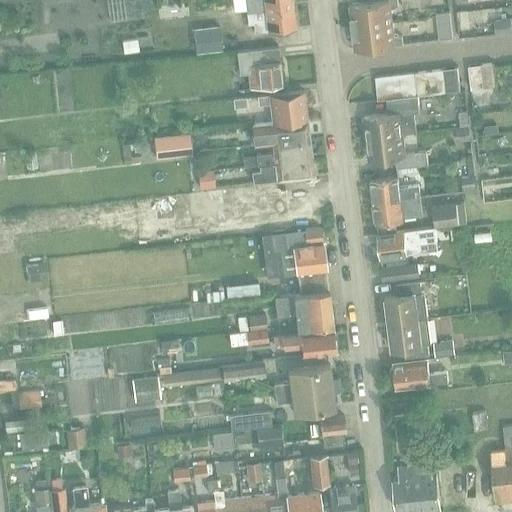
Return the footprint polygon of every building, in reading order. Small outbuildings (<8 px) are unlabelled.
[(246,13),(292,8),(290,0),(232,0),(233,8),(237,11),(246,10),(246,13)] [(351,28),(391,23),(390,10),(397,6),(396,0),(369,0),(370,2),(348,5),(351,28)] [(246,13),(247,25),(253,24),(254,33),(294,28),(292,8),(246,13)] [(439,40),(452,38),(449,12),(435,14),(439,40)] [(154,20),(126,25),(129,38),(156,33),(154,20)] [(494,34),(511,32),(509,20),(493,22),(494,34)] [(391,23),(351,28),(354,50),(402,44),(401,37),(393,35),(391,23)] [(219,26),(193,29),(196,53),(240,48),(239,36),(220,38),(219,26)] [(123,55),(184,47),(182,32),(121,40),(123,55)] [(247,74),(249,88),(281,85),(277,47),(236,52),(238,75),(247,74)] [(480,65),(483,88),(495,87),(492,63),(480,65)] [(470,90),(483,88),(480,65),(468,66),(470,90)] [(442,69),(445,93),(459,91),(456,68),(442,69)] [(431,94),(445,93),(442,69),(428,71),(431,94)] [(417,96),(431,94),(428,71),(414,72),(417,96)] [(377,100),(391,99),(417,96),(414,72),(374,77),(377,100)] [(266,124),(306,120),(302,91),(257,97),(258,105),(263,105),(266,124)] [(365,138),(402,134),(416,132),(414,112),(419,111),(417,96),(391,99),(393,114),(363,118),(365,138)] [(246,107),(245,98),(233,100),(234,108),(246,107)] [(474,114),(485,113),(483,99),(472,100),(474,114)] [(468,126),(466,112),(458,113),(459,127),(468,126)] [(308,140),(306,120),(266,124),(250,126),(227,128),(228,149),(272,144),(308,140)] [(201,125),(161,125),(161,143),(201,143),(201,125)] [(497,125),(483,126),(484,134),(498,133),(497,125)] [(457,141),(470,140),(469,126),(455,128),(457,141)] [(426,152),(405,155),(402,134),(365,138),(368,160),(399,156),(400,167),(427,164),(426,152)] [(412,137),(414,151),(434,148),(433,135),(412,137)] [(136,140),(129,140),(129,144),(130,148),(137,147),(136,140)] [(256,166),(311,159),(308,140),(272,144),(273,153),(243,157),(244,167),(256,166)] [(151,161),(176,160),(174,144),(150,146),(151,161)] [(482,167),(493,166),(492,158),(481,159),(482,167)] [(256,166),(257,171),(251,172),(252,183),(313,176),(311,159),(256,166)] [(503,167),(487,169),(490,185),(505,182),(503,167)] [(199,188),(215,186),(213,171),(197,173),(199,188)] [(473,175),(461,177),(462,190),(475,189),(473,175)] [(373,203),(419,197),(418,185),(398,188),(397,178),(370,181),(373,203)] [(303,218),(300,186),(259,191),(262,222),(303,218)] [(378,234),(396,231),(395,221),(402,220),(402,218),(422,215),(419,197),(373,203),(376,223),(377,223),(378,234)] [(434,226),(467,222),(464,203),(432,207),(434,226)] [(396,231),(378,234),(377,234),(380,257),(437,249),(434,226),(396,231)] [(298,293),(327,290),(324,269),(325,269),(322,244),(321,244),(321,239),(320,228),(304,230),(306,245),(292,247),(295,272),(296,272),(298,293)] [(46,261),(27,263),(29,279),(47,277),(46,261)] [(418,276),(416,263),(381,268),(382,280),(418,276)] [(258,281),(225,285),(227,297),(260,294),(258,281)] [(424,291),(420,292),(419,282),(395,285),(397,296),(385,298),(388,323),(428,318),(424,291)] [(222,290),(205,291),(206,301),(223,299),(222,290)] [(276,317),(287,316),(296,315),(297,329),(332,325),(328,290),(327,290),(298,293),(273,296),(276,317)] [(37,301),(17,303),(19,322),(39,320),(37,301)] [(187,308),(152,312),(154,325),(188,321),(187,308)] [(238,332),(246,331),(265,329),(264,315),(237,318),(238,332)] [(428,356),(427,344),(431,343),(428,318),(388,323),(391,349),(403,347),(404,359),(428,356)] [(63,334),(61,320),(52,321),(53,335),(63,334)] [(24,324),(0,327),(0,343),(13,342),(11,330),(17,330),(17,331),(25,330),(25,332),(33,331),(32,323),(24,324)] [(247,344),(267,341),(265,329),(246,331),(247,344)] [(273,348),(300,344),(301,357),(335,353),(332,329),(272,336),(273,348)] [(162,353),(179,351),(177,339),(160,341),(162,353)] [(453,340),(433,342),(434,356),(454,354),(453,340)] [(391,376),(394,379),(396,389),(447,383),(446,372),(428,375),(427,360),(393,364),(393,367),(390,370),(391,376)] [(0,365),(0,383),(37,379),(35,361),(0,365)] [(254,373),(254,376),(263,375),(262,361),(222,366),(224,380),(233,379),(233,375),(254,373)] [(273,392),(339,384),(338,377),(330,378),(328,364),(287,369),(288,381),(272,383),(273,392)] [(219,367),(163,373),(164,386),(220,380),(219,367)] [(156,375),(132,378),(135,400),(159,398),(156,375)] [(339,384),(273,392),(274,402),(290,400),(292,411),(334,406),(332,392),(340,391),(339,384)] [(234,397),(253,397),(253,385),(234,386),(234,397)] [(38,390),(17,392),(19,408),(40,406),(38,390)] [(270,425),(268,410),(228,415),(230,430),(270,425)] [(162,437),(230,430),(228,415),(161,422),(162,437)] [(321,435),(340,432),(345,432),(343,416),(318,419),(320,435),(321,435)] [(256,428),(258,449),(283,446),(281,425),(256,428)] [(83,428),(66,429),(68,446),(85,445),(83,428)] [(46,430),(19,433),(20,447),(21,447),(22,454),(48,451),(47,445),(48,445),(48,444),(59,442),(58,429),(46,430)] [(231,431),(211,433),(213,448),(232,446),(231,431)] [(340,432),(321,435),(323,447),(342,445),(340,432)] [(131,456),(129,444),(116,445),(117,458),(131,456)] [(356,453),(347,454),(347,463),(357,462),(356,453)] [(308,458),(312,486),(328,484),(324,457),(308,458)] [(511,457),(499,459),(503,499),(511,498),(511,457)] [(411,459),(417,509),(440,507),(436,474),(431,475),(430,463),(417,464),(417,458),(411,459)] [(397,511),(417,509),(411,459),(407,459),(408,465),(398,466),(398,474),(395,475),(395,479),(394,479),(397,511)] [(471,462),(476,502),(503,499),(499,459),(471,462)] [(215,473),(233,471),(232,460),(214,462),(215,473)] [(287,511),(286,496),(284,477),(282,460),(273,461),(277,494),(267,495),(263,495),(264,511),(287,511)] [(349,475),(358,474),(357,462),(347,463),(349,475)] [(448,506),(476,502),(471,462),(443,465),(448,506)] [(248,481),(260,479),(258,463),(246,465),(248,481)] [(206,476),(205,465),(191,467),(193,478),(206,476)] [(188,480),(187,467),(172,469),(173,482),(188,480)] [(219,511),(217,490),(218,490),(216,478),(205,480),(207,493),(213,492),(214,501),(196,503),(196,511),(219,511)] [(50,511),(47,484),(46,479),(40,479),(41,488),(34,489),(36,506),(35,506),(35,511),(50,511)] [(354,511),(351,485),(329,488),(332,511),(354,511)] [(102,511),(102,503),(87,505),(85,486),(72,488),(74,506),(70,507),(70,511),(102,511)] [(64,487),(50,489),(52,511),(62,511),(67,511),(64,487)] [(153,511),(192,511),(192,506),(180,508),(178,490),(167,491),(169,509),(153,511)] [(242,511),(241,498),(222,500),(221,490),(218,490),(217,490),(219,511),(242,511)] [(286,496),(287,511),(319,511),(318,492),(286,496)] [(242,511),(264,511),(263,495),(241,498),(242,511)] [(153,511),(152,500),(143,501),(144,510),(133,511),(133,510),(113,511),(153,511)]
